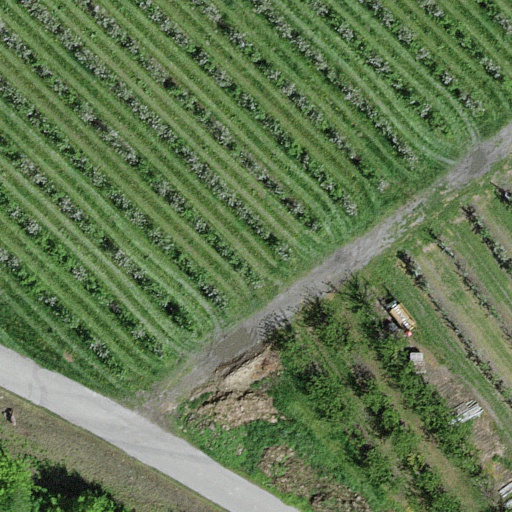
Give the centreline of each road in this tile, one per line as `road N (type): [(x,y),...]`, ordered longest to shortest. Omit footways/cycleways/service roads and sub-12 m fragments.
road 1 (track): [(129,433),(511,137)]
road 2 (unclassified): [(0,366),(268,511)]
